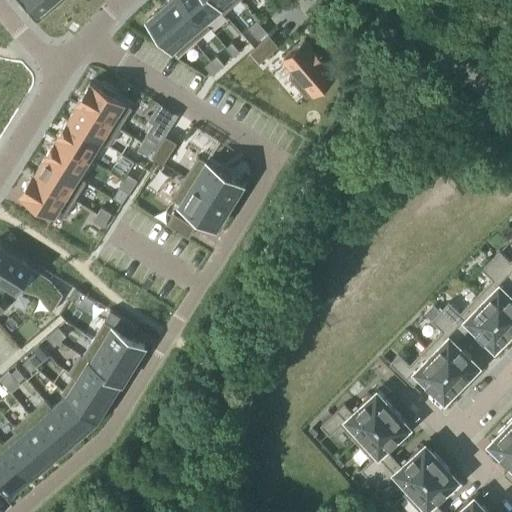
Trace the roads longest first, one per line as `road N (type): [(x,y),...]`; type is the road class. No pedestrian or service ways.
road 1 (residential): [(15,511),(103,430),(271,161),(88,44)]
road 2 (residential): [(511,116),(393,0)]
